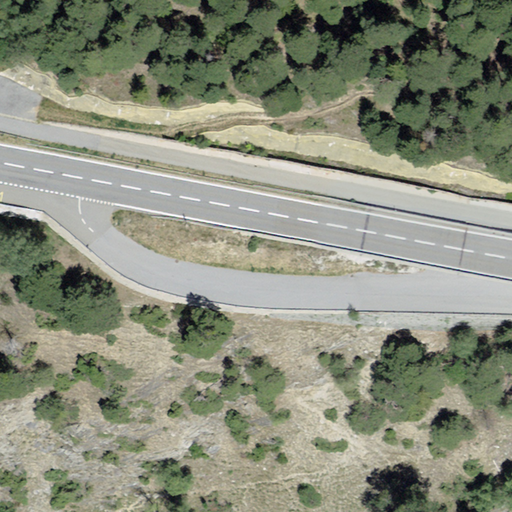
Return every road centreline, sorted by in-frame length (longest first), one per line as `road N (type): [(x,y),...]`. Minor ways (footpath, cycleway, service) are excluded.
road 1 (unclassified): [(0,124),(511,219)]
road 2 (unclassified): [(77,177),(81,222),(166,274),(263,290),(511,295)]
road 3 (primary): [(77,177),(511,258)]
